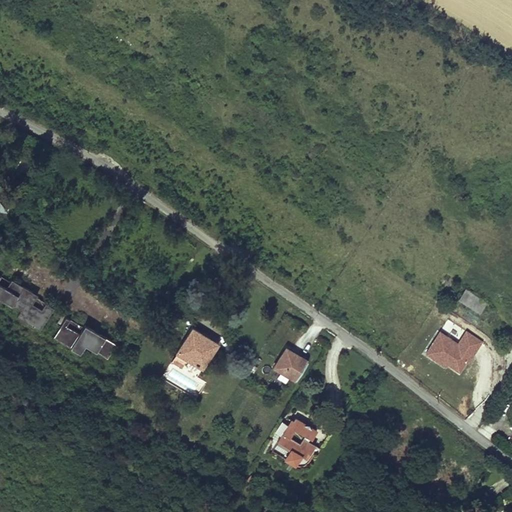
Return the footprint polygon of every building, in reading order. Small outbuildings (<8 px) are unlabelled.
[(0,274),(0,300),(20,310),(16,318),(42,330),(54,306),(37,298),(39,293),(11,279),(7,286),(0,282),(0,278),(2,275),(0,274)] [(466,287),(460,297),(481,312),(488,301),(466,287)] [(81,354),(86,346),(108,358),(117,342),(66,315),(53,338),(81,354)] [(194,327),(177,353),(202,368),(218,342),(194,327)] [(441,330),(427,351),(443,361),(447,355),(463,366),(467,360),(472,351),(474,353),(483,340),(468,330),(459,342),(441,330)] [(287,347),(275,366),(295,379),(307,360),(287,347)] [(460,369),(463,366),(447,355),(443,361),(447,364),(449,361),(460,369)] [(290,419),(277,441),(305,458),(308,453),(310,454),(315,446),(310,442),(317,431),(295,418),(293,421),(290,419)]
